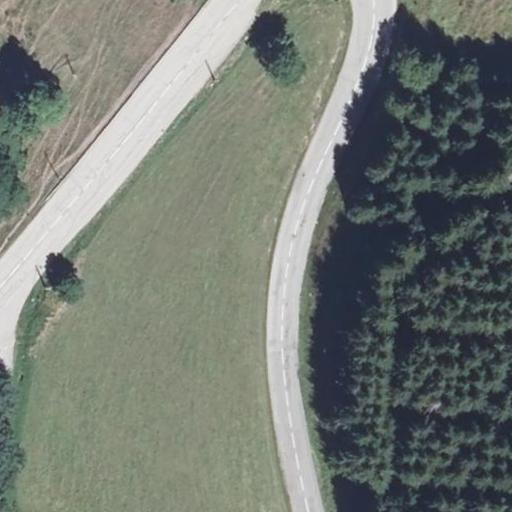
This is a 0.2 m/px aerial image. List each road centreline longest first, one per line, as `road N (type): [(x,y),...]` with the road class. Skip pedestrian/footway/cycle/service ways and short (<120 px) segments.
road 1 (tertiary): [(374,0),(365,72),(289,252),(285,354),(310,511)]
road 2 (tertiary): [(0,285),(238,0)]
